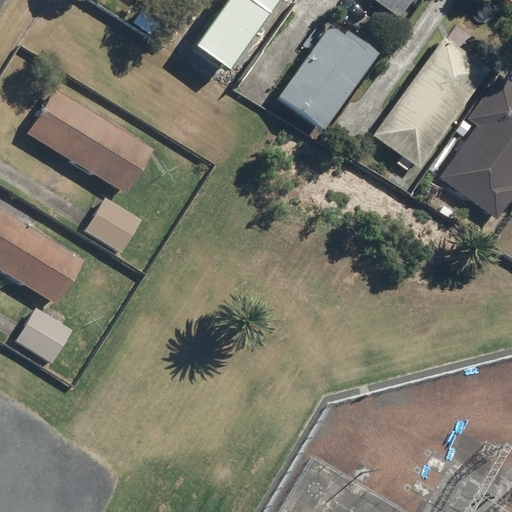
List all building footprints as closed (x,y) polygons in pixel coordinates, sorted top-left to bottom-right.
[(364,0),(394,20),(407,0),(364,0)] [(374,53),(343,31),(340,36),(324,25),(272,99),(319,132),(374,53)] [(487,70),(441,37),(369,135),(415,169),(487,70)] [(433,175),(436,178),(491,220),(511,194),(511,195),(511,86),(498,76),(465,119),(472,125),(433,175)] [(50,84),(20,133),(120,195),(150,146),(50,84)] [(137,220),(100,197),(81,228),(117,252),(137,220)] [(0,209),(0,274),(51,306),(80,259),(0,209)] [(69,330),(31,307),(10,342),(47,365),(69,330)] [(315,511),(328,491),(313,482),(295,511),(315,511)]
